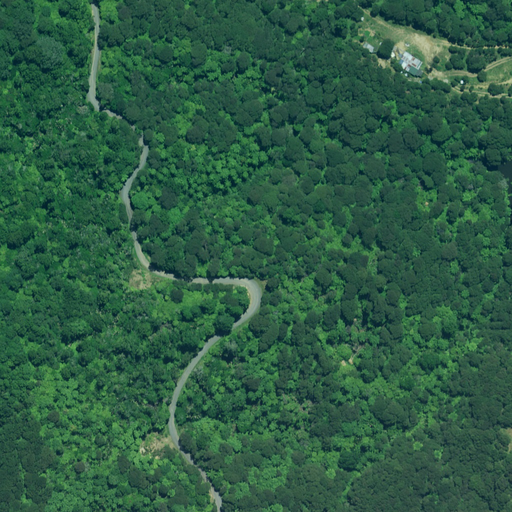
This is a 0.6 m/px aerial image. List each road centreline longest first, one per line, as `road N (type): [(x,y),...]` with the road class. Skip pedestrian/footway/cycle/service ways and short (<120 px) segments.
road 1 (unclassified): [(88,0),(96,108),(133,155),(135,250),(144,266),(215,279),(243,273),(249,287),(186,359),(169,412),(173,438),(213,489),(217,511)]
road 2 (track): [(511,45),(487,46),(343,0)]
